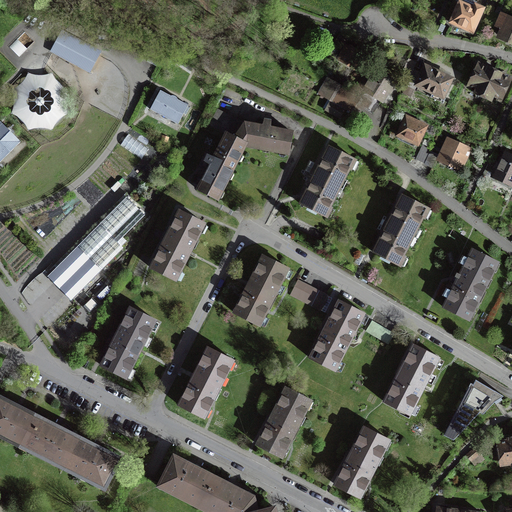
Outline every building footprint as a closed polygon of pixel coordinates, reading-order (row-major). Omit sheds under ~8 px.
[(455,2),(448,16),(451,17),(453,19),(451,22),(463,27),(462,30),(469,33),(470,30),(472,31),(483,8),(475,5),(473,9),(460,3),(460,4),(455,2)] [(509,41),(511,42),(511,21),(501,16),(497,26),(504,29),(500,37),(509,41)] [(63,33),(53,51),(61,55),(65,48),(71,51),(70,53),(91,64),(97,54),(80,45),(81,42),(63,33)] [(351,49),(344,60),(353,66),(360,54),(351,49)] [(402,74),(409,77),(413,70),(416,63),(408,60),(402,74)] [(339,63),(335,69),(347,77),(351,70),(339,63)] [(475,93),(483,97),(495,70),(493,69),(489,68),(489,69),(478,64),(469,85),(477,89),(475,93)] [(421,74),(413,70),(409,77),(406,84),(415,88),(417,85),(432,92),(430,97),(440,102),(451,79),(443,75),(444,73),(439,71),(434,69),(433,70),(425,66),(421,74)] [(498,72),(495,70),(483,97),(490,100),(492,96),(501,100),(510,79),(500,75),(501,73),(498,72)] [(368,81),(371,83),(362,97),(328,78),(319,94),(331,101),(326,110),(339,117),(344,108),(352,112),(357,104),(373,114),(377,108),(380,103),(387,107),(389,103),(382,99),(392,82),(377,73),(374,79),(371,77),(368,81)] [(29,75),(13,90),(13,113),(29,128),(51,128),(67,113),(67,91),(51,75),(29,75)] [(188,105),(160,90),(150,109),(159,114),(160,113),(163,112),(168,114),(169,118),(168,119),(178,124),(188,105)] [(209,125),(226,134),(245,143),(245,145),(288,154),(292,133),(280,130),(279,133),(270,131),(271,121),(268,120),(265,120),(262,130),(243,126),(244,125),(216,110),(209,125)] [(406,116),(397,135),(408,141),(418,145),(427,126),(406,116)] [(0,121),(0,161),(20,142),(0,121)] [(198,189),(217,199),(245,145),(245,143),(226,134),(220,147),(222,148),(217,159),(208,155),(206,158),(205,161),(213,166),(208,177),(205,176),(198,189)] [(143,157),(149,146),(126,135),(121,146),(143,157)] [(449,142),(442,158),(451,162),(460,166),(467,150),(449,142)] [(430,152),(432,148),(423,143),(416,157),(425,161),(430,152)] [(315,175),(339,187),(349,168),(350,169),(355,160),(330,147),(322,162),(315,175)] [(437,155),(430,152),(425,161),(424,163),(432,167),(437,155)] [(496,169),(493,176),(503,180),(511,184),(511,156),(504,153),(500,162),(497,161),(494,168),(496,169)] [(339,187),(315,175),(309,187),(301,204),(326,217),(331,207),(329,207),(339,187)] [(388,224),(412,236),(422,217),(424,218),(428,208),(403,196),(397,206),(388,224)] [(127,197),(53,271),(77,295),(124,248),(122,246),(127,241),(117,231),(139,209),(127,197)] [(204,223),(179,211),(164,240),(150,268),(175,280),(189,252),(204,223)] [(412,236),(388,224),(382,237),(374,252),(400,265),(404,256),(402,255),(412,236)] [(453,289),(443,307),(469,320),(498,262),(473,249),(463,268),(464,268),(461,275),(457,273),(456,274),(455,277),(459,279),(454,289),(453,289)] [(288,268),(263,256),(248,285),(234,313),(259,325),(288,268)] [(291,294),(312,305),(319,291),(298,281),(291,294)] [(326,295),(319,291),(312,305),(319,309),(326,295)] [(364,313),(339,300),(324,330),(309,358),(335,370),(364,313)] [(126,378),(155,320),(130,307),(115,337),(101,365),(126,378)] [(371,322),(366,331),(388,344),(393,335),(371,322)] [(438,357),(414,344),(399,373),(384,401),(409,414),(438,357)] [(233,360),(208,348),(192,379),(179,405),(204,417),(233,360)] [(476,380),(453,425),(462,430),(480,412),(482,414),(494,402),(503,396),(476,380)] [(311,400),(286,387),(272,416),(257,444),(282,456),(311,400)] [(0,434),(19,444),(34,415),(0,397),(0,434)] [(19,444),(65,467),(80,438),(34,415),(19,444)] [(389,440),(365,427),(348,459),(335,484),(360,496),(389,440)] [(119,457),(80,438),(65,467),(104,486),(119,457)] [(509,440),(498,442),(501,459),(511,457),(511,438),(509,439),(509,440)] [(483,441),(466,455),(471,461),(488,447),(483,441)] [(200,502),(213,476),(174,457),(161,484),(172,489),(172,488),(176,490),(175,492),(192,501),(194,499),(200,502)] [(213,476),(200,502),(206,505),(205,508),(213,511),(256,511),(252,496),(213,476)]
